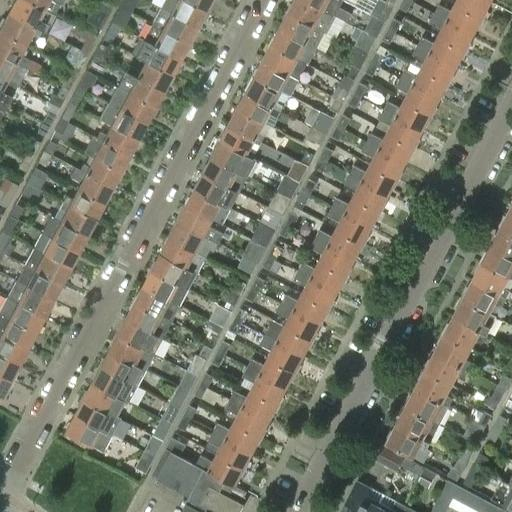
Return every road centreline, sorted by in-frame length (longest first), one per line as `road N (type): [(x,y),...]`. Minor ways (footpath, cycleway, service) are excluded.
road 1 (residential): [(263,0),(0,501)]
road 2 (residential): [(296,511),(511,92)]
